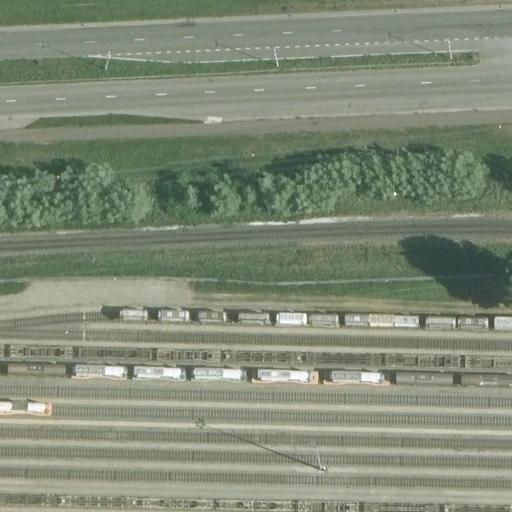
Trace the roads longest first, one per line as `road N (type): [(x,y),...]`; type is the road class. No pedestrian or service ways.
road 1 (primary): [(0,102),(511,79)]
road 2 (primary): [(511,37),(0,52)]
